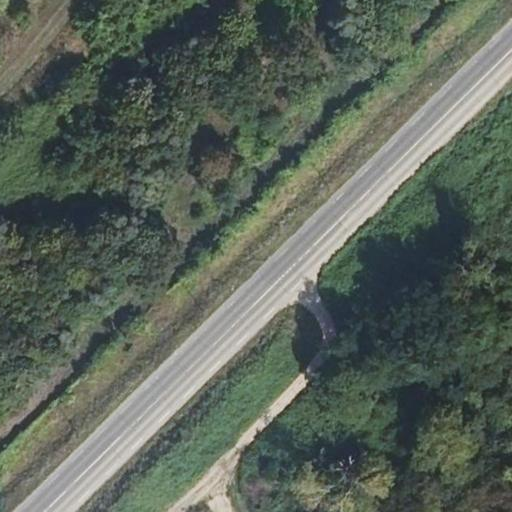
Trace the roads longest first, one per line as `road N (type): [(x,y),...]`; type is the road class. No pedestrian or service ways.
road 1 (secondary): [(511,46),(41,511)]
road 2 (track): [(178,511),(329,346),(328,326),(276,278)]
